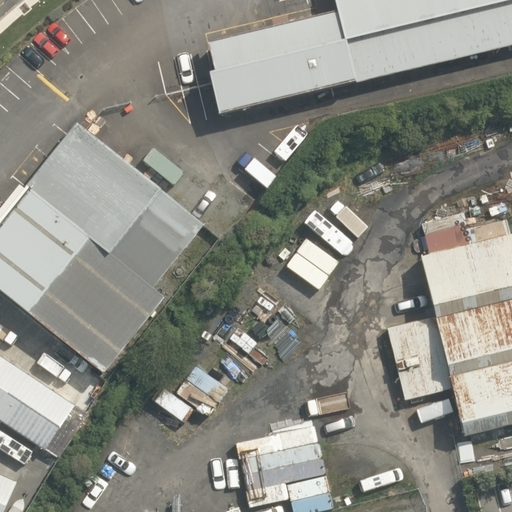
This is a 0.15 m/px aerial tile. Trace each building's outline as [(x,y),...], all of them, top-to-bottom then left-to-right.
[(511,0),(333,0),(336,11),(207,41),(214,69),(208,70),(211,83),(218,113),(511,43),(511,0)] [(85,129),(77,122),(24,187),(19,183),(0,206),(0,289),(102,371),(163,295),(152,286),(203,224),(85,129)] [(132,131),(121,144),(156,170),(166,156),(132,131)] [(451,391),(463,440),(511,428),(511,236),(419,259),(434,318),(386,330),(404,403),(451,391)] [(0,421),(52,456),(55,452),(62,456),(73,439),(58,429),(92,377),(61,356),(40,386),(0,359),(0,421)] [(96,376),(61,429),(71,436),(106,382),(96,376)] [(234,381),(190,388),(196,423),(240,416),(234,381)] [(281,483),(285,511),(322,511),(327,511),(314,425),(232,438),(240,490),(281,483)] [(402,469),(361,479),(365,497),(406,487),(402,469)] [(0,511),(3,511),(17,484),(0,476),(0,511)]
